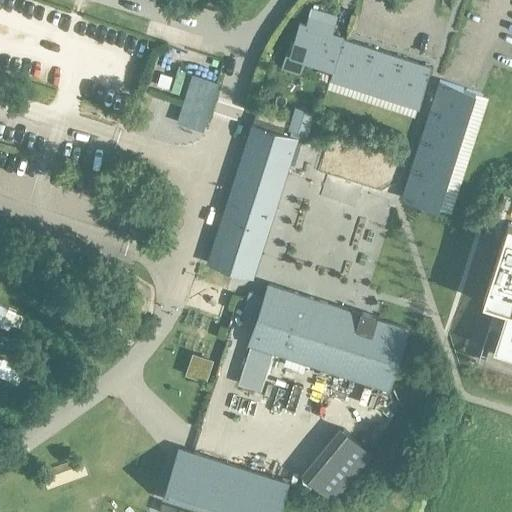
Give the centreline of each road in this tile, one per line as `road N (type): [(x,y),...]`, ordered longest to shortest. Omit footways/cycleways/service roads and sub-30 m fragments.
road 1 (unclassified): [(336,411),(288,461),(172,434),(125,374)]
road 2 (unclassified): [(212,168),(0,105)]
road 3 (unclassified): [(181,265),(0,205)]
road 4 (unclassified): [(0,466),(125,374)]
road 5 (unclassified): [(115,0),(250,47)]
road 6 (unclassified): [(250,47),(212,168)]
road 7 (unclassified): [(125,374),(181,265)]
